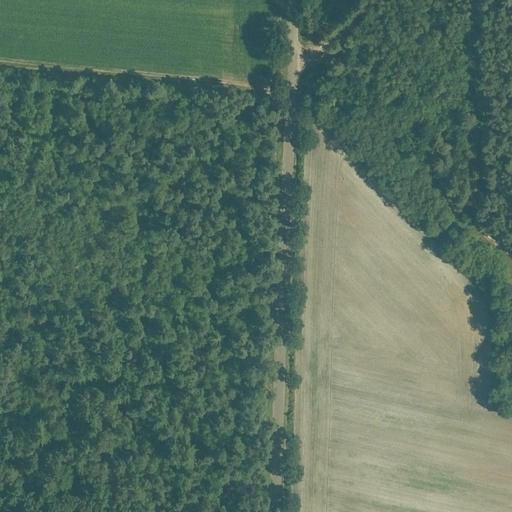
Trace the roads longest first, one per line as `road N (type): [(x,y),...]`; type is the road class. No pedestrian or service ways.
road 1 (unclassified): [(293,0),(297,97),(279,511)]
road 2 (track): [(297,71),(0,54)]
road 3 (track): [(453,0),(465,39),(482,221),(511,258)]
